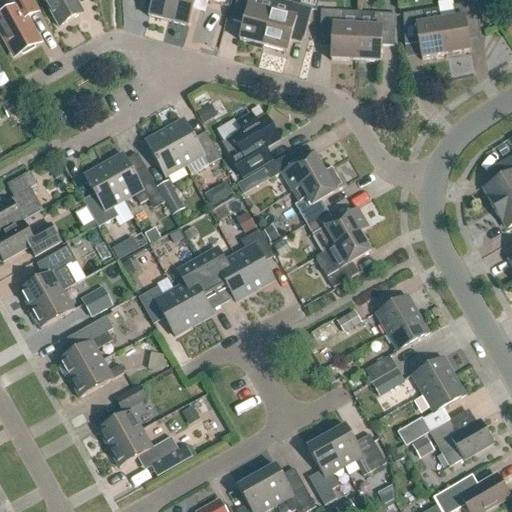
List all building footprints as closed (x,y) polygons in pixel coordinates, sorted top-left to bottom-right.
[(0,32),(14,59),(40,45),(26,20),(37,13),(29,0),(7,0),(14,12),(0,19),(0,32)] [(42,0),(59,30),(80,18),(74,8),(78,5),(74,0),(42,0)] [(153,0),(148,19),(169,24),(174,0),(153,0)] [(174,0),(169,24),(189,29),(196,1),(208,4),(209,0),(174,0)] [(276,1),(270,0),(237,0),(232,23),(244,26),(239,42),(263,49),(276,1)] [(291,0),(290,5),(276,1),(263,49),(287,55),(292,39),(304,42),(312,12),(316,13),(319,1),(314,0),(291,0)] [(447,58),(471,54),(468,38),(481,36),(477,15),(472,16),(470,6),(453,8),(455,20),(441,23),(447,58)] [(356,64),(358,28),(344,27),(345,14),(321,13),(319,45),(332,45),(331,63),(356,64)] [(447,58),(441,23),(425,25),(423,13),(403,17),(405,49),(419,46),(422,62),(447,58)] [(359,15),(358,28),(356,64),(381,66),(382,49),(395,50),(397,17),(359,15)] [(21,100),(10,106),(16,116),(27,110),(21,100)] [(208,108),(197,114),(203,124),(214,118),(208,108)] [(230,159),(242,180),(272,162),(266,151),(280,143),(266,120),(257,125),(252,117),(237,125),(242,134),(223,145),(231,158),(230,159)] [(195,141),(184,123),(165,134),(185,169),(204,158),(210,168),(221,161),(206,135),(195,141)] [(166,180),(185,169),(165,134),(146,145),(166,180)] [(124,157),(104,168),(124,204),(135,197),(140,207),(149,202),(154,211),(165,205),(138,156),(127,163),(124,157)] [(282,176),(293,195),(325,175),(314,157),(292,169),(286,159),(264,171),(270,182),(282,176)] [(511,159),(498,167),(505,179),(485,191),(488,197),(486,198),(494,212),(511,201),(511,159)] [(113,210),(124,204),(104,168),(85,179),(95,197),(84,203),(99,230),(119,219),(113,210)] [(56,182),(63,178),(58,169),(51,173),(56,182)] [(325,175),(293,195),(299,205),(295,207),(300,216),(306,227),(328,214),(322,203),(345,190),(333,170),(325,175)] [(0,237),(23,224),(43,213),(31,191),(37,187),(30,174),(7,187),(15,200),(0,208),(0,237)] [(168,183),(156,190),(172,218),(184,212),(168,183)] [(211,209),(232,197),(226,185),(205,197),(211,209)] [(511,201),(494,212),(503,226),(505,225),(508,231),(511,228),(511,201)] [(328,214),(306,227),(323,256),(360,236),(369,231),(357,211),(334,225),(328,214)] [(244,237),(255,230),(247,215),(236,222),(244,237)] [(61,244),(51,226),(31,238),(23,224),(0,237),(0,258),(3,265),(30,250),(35,259),(61,244)] [(271,245),(279,240),(272,228),(264,233),(271,245)] [(188,244),(198,238),(194,230),(184,236),(188,244)] [(145,236),(150,246),(159,240),(154,231),(145,236)] [(274,260),(275,259),(260,233),(241,243),(247,253),(236,259),(255,294),(275,283),(262,261),(272,255),(274,260)] [(323,256),(316,260),(334,291),(355,278),(349,267),(371,255),(360,236),(323,256)] [(75,249),(82,246),(79,240),(72,244),(75,249)] [(280,261),(291,255),(284,243),(273,249),(280,261)] [(120,263),(131,257),(124,245),(114,251),(120,263)] [(95,251),(102,263),(111,259),(104,246),(95,251)] [(30,312),(64,293),(64,294),(76,287),(67,270),(77,265),(68,249),(37,267),(44,279),(19,293),(30,312)] [(218,249),(197,261),(200,267),(214,293),(215,293),(226,287),(236,305),(255,294),(236,259),(226,264),(218,249)] [(186,287),(175,293),(194,328),(214,317),(203,299),(214,293),(200,267),(197,261),(177,272),(180,277),(186,287)] [(127,276),(135,272),(129,262),(122,267),(127,276)] [(103,289),(82,302),(92,320),(114,308),(103,289)] [(194,328),(175,293),(164,299),(158,289),(139,301),(154,327),(152,323),(162,317),(175,339),(194,328)] [(64,294),(64,293),(30,312),(41,331),(75,313),(64,294)] [(376,317),(387,336),(419,317),(408,298),(376,317)] [(355,313),(338,323),(345,335),(362,325),(355,313)] [(398,355),(430,336),(419,317),(387,336),(398,355)] [(103,363),(97,353),(113,344),(108,335),(113,332),(106,320),(67,342),(74,354),(59,362),(70,382),(103,363)] [(311,353),(318,349),(311,337),(304,341),(311,353)] [(365,373),(372,386),(396,371),(389,359),(365,373)] [(412,379),(423,398),(455,379),(444,360),(412,379)] [(125,376),(121,367),(109,374),(103,363),(70,382),(80,401),(125,376)] [(329,388),(338,382),(331,370),(322,376),(329,388)] [(396,371),(372,386),(371,387),(378,399),(404,385),(396,371)] [(466,398),(455,379),(423,398),(433,416),(434,417),(466,398)] [(140,388),(115,401),(122,414),(147,401),(140,388)] [(189,427),(200,421),(193,409),(182,415),(189,427)] [(142,433),(131,413),(98,432),(109,451),(142,433)] [(424,422),(434,417),(433,416),(423,422),(423,420),(398,435),(406,449),(430,436),(431,435),(424,422)] [(493,445),(481,424),(458,437),(450,424),(431,435),(430,436),(450,470),(464,462),(493,445)] [(356,446),(346,428),(327,439),(344,471),(355,464),(364,479),(387,467),(371,438),(356,446)] [(153,451),(142,433),(109,451),(120,471),(145,457),(152,470),(180,454),(172,440),(153,451)] [(333,477),(344,471),(327,439),(307,450),(321,474),(309,481),(325,509),(337,502),(332,493),(340,488),(333,477)] [(421,462),(434,454),(426,441),(413,448),(421,462)] [(396,465),(404,460),(400,453),(392,458),(396,465)] [(282,478),(276,467),(257,478),(275,510),(286,503),(290,511),(311,511),(316,509),(295,471),(282,478)] [(270,511),(275,510),(257,478),(238,489),(247,507),(237,511),(270,511)] [(465,496),(459,486),(433,501),(438,509),(439,511),(459,511),(465,509),(467,511),(490,511),(510,500),(497,478),(465,496)] [(357,511),(359,511),(366,509),(360,498),(352,502),(357,511)] [(224,511),(220,503),(203,511),(224,511)] [(337,511),(354,511),(350,503),(336,510),(337,511)]
